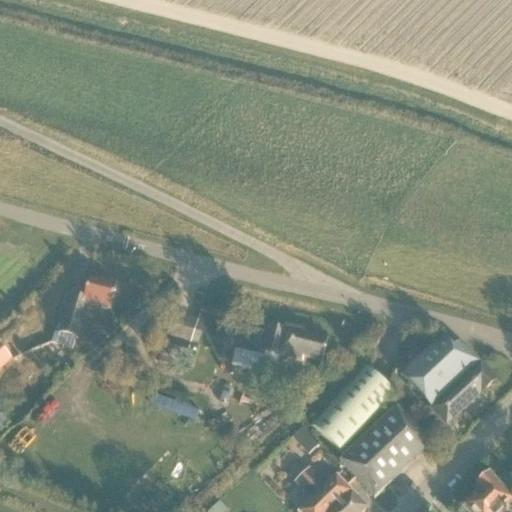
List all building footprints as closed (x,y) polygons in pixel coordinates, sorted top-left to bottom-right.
[(110,312),(116,286),(89,280),(84,300),(66,295),(55,333),(51,345),(72,351),(76,339),(78,340),(88,306),(110,312)] [(197,321),(174,314),(159,361),(182,369),(197,321)] [(285,331),(260,325),(253,352),(302,363),(303,359),(321,364),(327,341),(304,336),(304,333),(286,328),(285,331)] [(453,351),(441,338),(401,377),(432,410),(429,412),(446,429),(496,382),(480,364),(480,365),(459,345),(453,351)] [(0,370),(10,361),(0,350),(0,370)] [(397,397),(363,368),(310,428),(344,458),(397,397)] [(430,447),(396,411),(339,464),(374,501),(430,447)] [(309,458),(319,449),(303,431),(293,440),(309,458)] [(336,478),(326,488),(309,471),(294,485),(311,502),(301,511),(364,511),(367,510),(336,478)] [(464,511),(505,511),(504,511),(511,503),(511,501),(489,477),(476,490),(479,493),(462,509),(464,511)] [(232,511),(225,503),(215,511),(232,511)]
